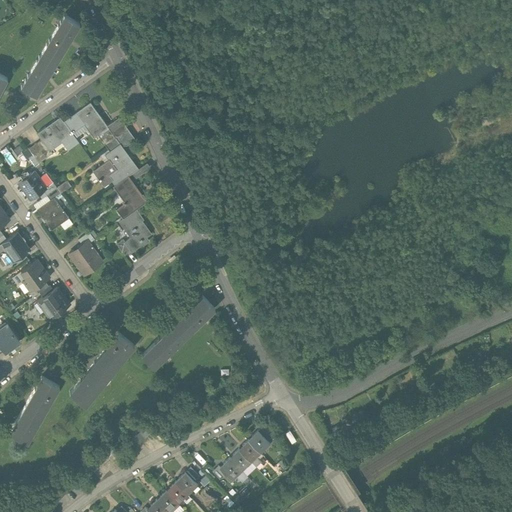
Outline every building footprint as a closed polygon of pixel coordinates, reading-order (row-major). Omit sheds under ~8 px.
[(38,57),(30,72),(29,71),(29,72),(30,72),(27,78),(26,77),(25,78),(26,78),(23,84),(22,84),(37,93),(37,92),(46,77),(46,78),(47,77),(46,77),(48,73),(49,73),(48,72),(65,44),(67,41),(67,42),(68,41),(67,41),(69,37),(70,37),(70,36),(79,21),(80,21),(64,12),(63,12),(64,13),(61,19),(60,18),(60,19),(61,19),(58,23),(57,23),(58,24),(50,38),(49,37),(49,38),(47,42),(46,42),(47,43),(41,53),(40,52),(40,53),(41,53),(39,57),(38,56),(38,57)] [(0,90),(1,88),(2,88),(1,88),(8,76),(8,77),(8,76),(0,71),(0,90)] [(108,126),(91,102),(65,121),(73,133),(82,126),(92,140),(100,134),(99,134),(108,127),(108,126)] [(125,123),(121,117),(108,126),(108,127),(99,134),(100,134),(103,139),(125,123)] [(65,121),(63,118),(49,128),(47,126),(39,133),(43,139),(53,153),(54,153),(50,148),(63,139),(70,149),(80,142),(73,133),(65,121)] [(125,123),(103,139),(107,144),(129,128),(125,123)] [(136,138),(129,128),(107,144),(111,151),(121,144),(122,145),(128,145),(136,139),(136,138)] [(43,139),(36,144),(46,158),(53,153),(43,139)] [(147,202),(129,176),(131,174),(130,173),(138,168),(122,145),(121,144),(111,151),(107,154),(110,159),(94,170),(105,185),(113,180),(116,184),(115,186),(127,203),(118,209),(124,218),(137,209),(147,202)] [(20,146),(14,150),(18,154),(23,150),(20,146)] [(35,171),(19,183),(31,199),(43,190),(47,187),(35,171)] [(58,188),(54,183),(47,187),(43,190),(47,195),(58,188)] [(61,193),(58,188),(47,195),(46,196),(50,201),(55,197),(61,193)] [(38,209),(52,229),(69,217),(55,197),(50,201),(38,209)] [(0,227),(10,220),(0,206),(0,227)] [(144,219),(137,209),(124,218),(120,221),(131,237),(125,242),(132,252),(143,244),(144,245),(149,241),(146,237),(151,234),(141,221),(144,219)] [(2,243),(14,261),(31,249),(18,232),(2,243)] [(89,232),(79,239),(82,244),(83,243),(84,245),(89,241),(90,243),(94,240),(89,232)] [(90,243),(89,241),(84,245),(83,243),(82,244),(69,253),(79,266),(80,265),(85,273),(103,260),(90,243)] [(37,259),(21,270),(26,277),(23,280),(31,291),(35,288),(45,281),(51,277),(37,259)] [(45,281),(35,288),(39,292),(40,292),(48,285),(45,281)] [(48,285),(40,292),(43,297),(53,289),(50,284),(48,285)] [(37,301),(51,319),(70,304),(57,287),(53,289),(43,297),(37,301)] [(142,354),(155,367),(156,366),(155,365),(159,361),(160,362),(161,362),(158,359),(161,357),(163,359),(164,358),(163,357),(175,346),(176,346),(177,346),(175,344),(177,341),(179,343),(180,342),(179,341),(189,332),(190,333),(191,332),(189,330),(191,328),(193,329),(194,329),(193,328),(204,317),(205,318),(206,317),(204,315),(206,313),(208,315),(209,314),(208,314),(213,309),(213,310),(214,309),(202,297),(201,297),(202,298),(191,309),(190,308),(186,312),(186,313),(161,338),(160,337),(155,342),(156,343),(144,354),(143,353),(142,354)] [(19,341),(7,323),(0,328),(0,344),(5,351),(19,341)] [(119,333),(109,345),(108,344),(105,349),(106,349),(95,363),(94,362),(94,363),(95,363),(85,375),(84,375),(81,379),(81,380),(72,392),(71,391),(70,392),(87,405),(88,404),(86,403),(90,398),(91,400),(92,399),(92,398),(105,381),(106,381),(107,380),(105,379),(109,374),(111,375),(112,374),(110,373),(114,368),(116,369),(116,368),(129,351),(130,351),(131,350),(129,349),(133,344),(134,346),(135,344),(119,331),(118,332),(119,333)] [(35,387),(32,392),(33,393),(20,415),(19,415),(17,420),(11,431),(10,430),(10,431),(28,442),(28,441),(26,439),(29,435),(31,436),(32,435),(30,434),(38,420),(40,421),(40,420),(38,419),(41,413),(43,415),(44,414),(42,412),(45,407),(47,408),(48,407),(46,406),(54,392),(56,393),(56,392),(55,391),(58,386),(59,387),(60,386),(42,375),(41,377),(42,377),(36,388),(35,387)] [(150,414),(123,442),(132,451),(159,423),(150,414)] [(263,426),(251,437),(253,439),(249,442),(259,452),(265,446),(263,444),(267,441),(267,440),(272,436),(263,426)] [(116,449),(107,440),(80,466),(89,476),(116,449)] [(249,442),(248,440),(242,446),(243,448),(240,451),(252,462),(255,467),(260,462),(256,458),(261,453),(259,452),(249,442)] [(240,451),(239,449),(232,455),(234,457),(231,460),(239,468),(240,470),(245,465),(247,467),(252,462),(240,451)] [(231,460),(230,458),(223,464),(224,466),(221,469),(224,473),(230,480),(236,474),(235,472),(239,468),(231,460)] [(221,469),(218,466),(212,472),(220,480),(224,476),(223,474),(224,473),(221,469)] [(198,477),(190,469),(185,473),(193,482),(198,477)] [(79,478),(70,470),(43,498),(52,506),(79,478)] [(185,473),(184,473),(179,478),(180,479),(176,483),(184,492),(185,493),(191,488),(190,486),(194,482),(185,473)] [(176,483),(174,482),(169,487),(170,489),(166,492),(174,501),(176,503),(182,497),(180,495),(184,492),(176,483)] [(166,492),(165,491),(159,497),(160,498),(157,501),(165,509),(167,511),(172,506),(171,504),(174,501),(166,492)] [(31,511),(37,506),(28,498),(14,511),(31,511)] [(157,501),(156,499),(150,505),(151,506),(147,510),(149,511),(162,511),(165,509),(157,501)]
